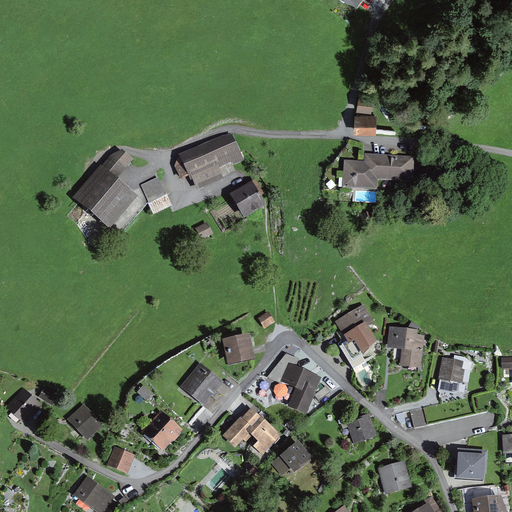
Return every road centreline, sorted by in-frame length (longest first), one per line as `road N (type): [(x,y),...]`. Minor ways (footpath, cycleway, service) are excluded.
road 1 (residential): [(454,511),(428,453),(292,338),(280,341),(182,458),(154,478),(140,482),(102,470),(23,427)]
road 2 (residential): [(511,151),(343,135),(385,0)]
